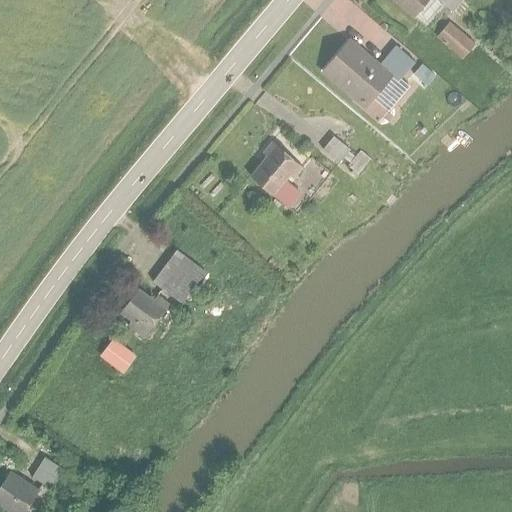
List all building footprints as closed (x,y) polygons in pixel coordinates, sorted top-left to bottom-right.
[(178,0),(167,15),(182,26),(203,0),(202,0),(178,0)] [(434,0),(402,0),(421,15),(434,0)] [(445,0),(458,10),(466,0),(445,0)] [(453,19),(439,36),(467,59),(481,42),(453,19)] [(396,74),(352,37),(325,69),(368,106),(396,74)] [(338,133),(326,147),(344,161),(356,147),(338,133)] [(308,163),(274,139),(265,152),(269,155),(254,176),(277,192),(289,174),(296,180),(308,163)] [(363,172),(374,156),(362,148),(351,164),(363,172)] [(204,270),(177,251),(153,283),(163,291),(176,300),(179,303),(204,270)] [(148,338),(176,300),(163,291),(158,297),(142,286),(123,311),(135,320),(131,326),(148,338)] [(129,372),(142,352),(117,335),(103,354),(129,372)] [(45,455),(36,477),(56,486),(66,464),(45,455)] [(31,511),(46,488),(16,470),(0,495),(0,502),(15,511),(31,511)]
